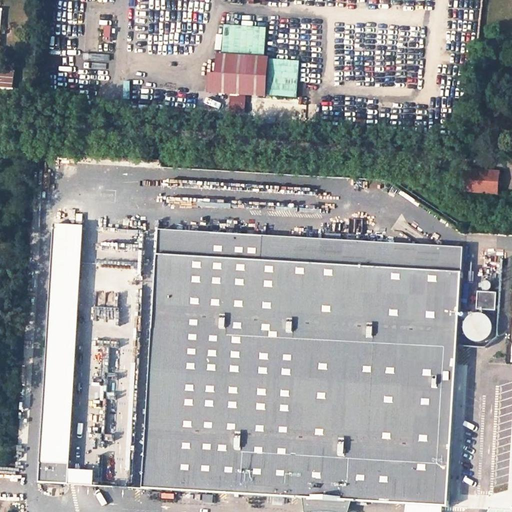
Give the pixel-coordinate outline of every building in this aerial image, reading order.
[(275,58),(220,55),(218,94),(273,97),(275,58)] [(0,88),(14,89),(16,71),(0,70),(0,88)] [(248,103),(236,101),(234,114),(246,116),(248,103)] [(463,169),(461,192),(498,195),(500,173),(463,169)] [(470,270),(164,252),(150,486),(457,504),(466,345),(470,270)] [(479,309),(498,309),(498,293),(480,293),(479,309)] [(476,343),(498,334),(490,313),(468,323),(476,343)]
